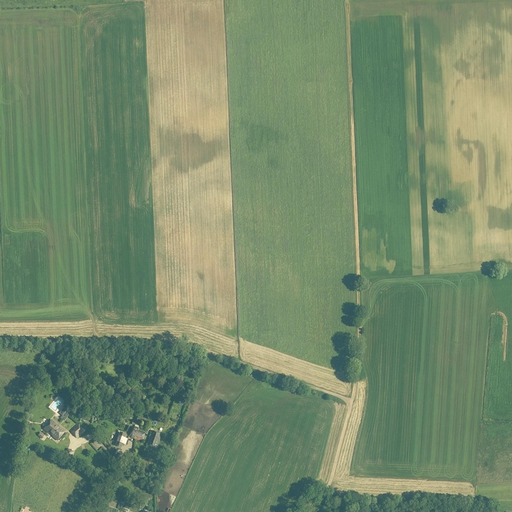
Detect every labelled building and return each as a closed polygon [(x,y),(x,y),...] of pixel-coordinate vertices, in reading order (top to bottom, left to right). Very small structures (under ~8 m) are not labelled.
[(65,431),(51,419),(43,429),(57,440),(65,431)] [(77,438),(85,430),(78,423),(70,431),(77,438)] [(138,433),(139,429),(133,426),(129,436),(134,438),(136,432),(138,433)] [(146,432),(139,429),(138,433),(136,432),(134,438),(141,442),(146,432)] [(152,432),(147,445),(157,449),(161,435),(152,432)] [(117,436),(115,442),(116,442),(115,445),(122,448),(123,444),(125,445),(127,439),(125,438),(126,435),(119,433),(118,436),(117,436)]
